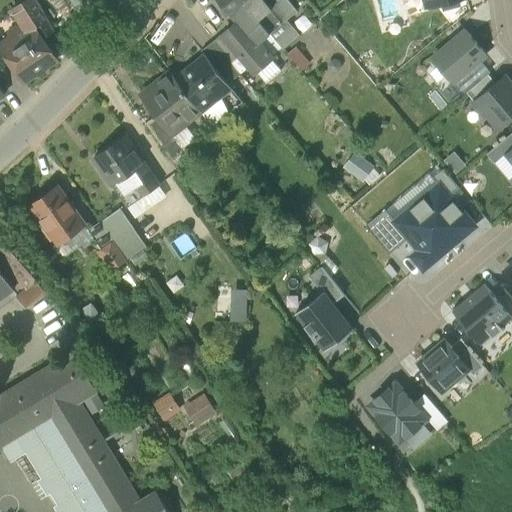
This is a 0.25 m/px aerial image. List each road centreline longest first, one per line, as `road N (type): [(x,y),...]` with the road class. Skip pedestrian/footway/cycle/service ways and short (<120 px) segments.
road 1 (residential): [(149,0),(0,156)]
road 2 (residential): [(511,228),(405,319)]
